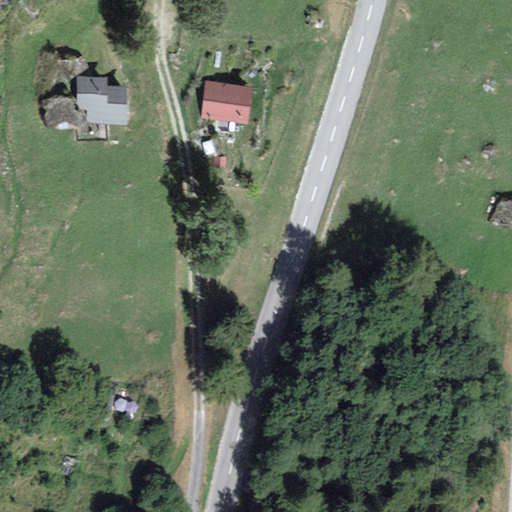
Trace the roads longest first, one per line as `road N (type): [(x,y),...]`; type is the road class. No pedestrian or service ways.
road 1 (tertiary): [(222,511),(260,356),(372,0)]
road 2 (track): [(191,511),(199,437),(194,235),(159,51),(161,0)]
